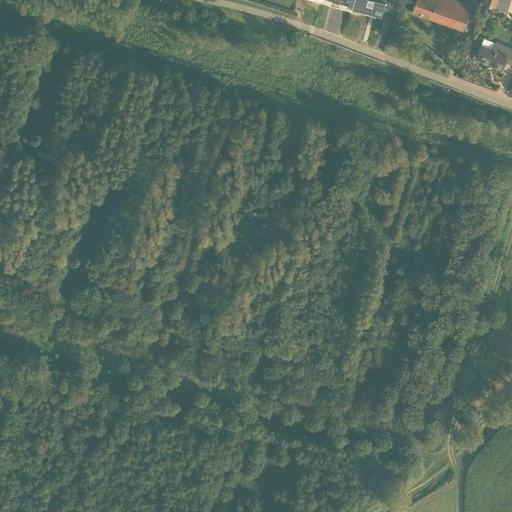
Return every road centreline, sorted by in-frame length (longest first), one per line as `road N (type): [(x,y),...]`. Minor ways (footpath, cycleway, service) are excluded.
road 1 (track): [(449,457),(0,330)]
road 2 (unclassified): [(511,106),(376,52),(204,0)]
road 3 (track): [(511,238),(456,407),(449,457)]
